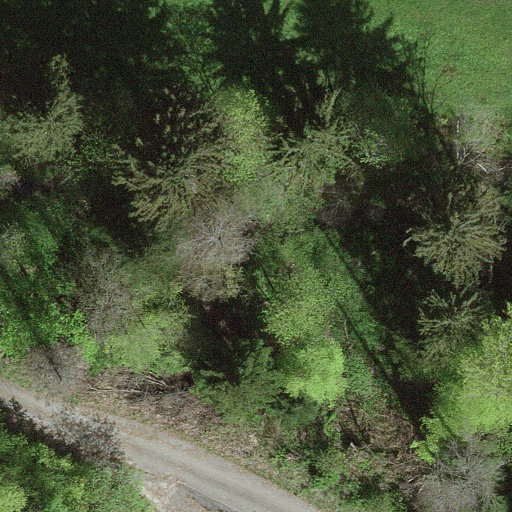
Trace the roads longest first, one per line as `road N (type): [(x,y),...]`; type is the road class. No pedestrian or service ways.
road 1 (track): [(117,441),(212,470),(289,511)]
road 2 (track): [(0,394),(117,441)]
